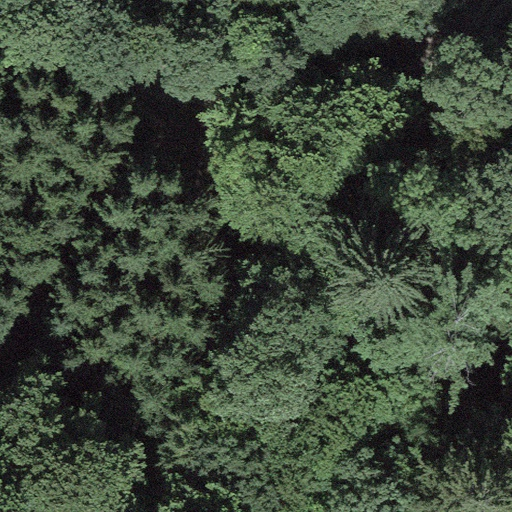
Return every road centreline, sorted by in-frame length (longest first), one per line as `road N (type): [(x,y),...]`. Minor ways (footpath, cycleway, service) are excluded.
road 1 (track): [(495,0),(93,511)]
road 2 (track): [(252,306),(166,92),(441,76)]
road 3 (track): [(0,35),(166,92)]
